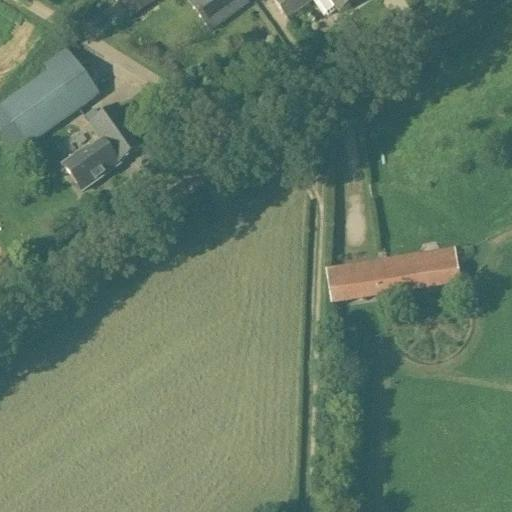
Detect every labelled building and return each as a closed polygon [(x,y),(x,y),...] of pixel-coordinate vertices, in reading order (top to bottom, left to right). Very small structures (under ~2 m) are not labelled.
[(115,0),(132,22),(154,5),(149,0),(115,0)] [(241,0),(188,0),(212,32),(247,7),(241,0)] [(279,0),(274,4),(288,22),(318,0),(328,0),(340,15),(360,0),(279,0)] [(46,66),(50,71),(0,107),(0,111),(28,150),(81,113),(70,98),(90,83),(66,51),(46,66)] [(89,128),(101,146),(90,154),(87,151),(64,168),(83,194),(119,167),(120,168),(147,149),(119,108),(89,128)] [(327,273),(332,306),(460,285),(455,252),(327,273)]
